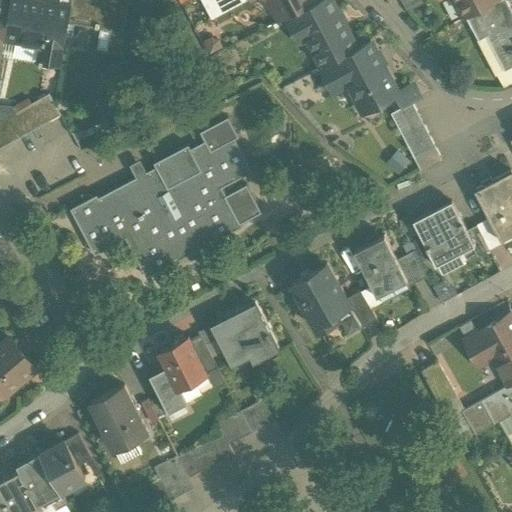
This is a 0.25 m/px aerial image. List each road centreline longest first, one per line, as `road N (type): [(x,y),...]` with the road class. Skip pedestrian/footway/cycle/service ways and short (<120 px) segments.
road 1 (residential): [(511,284),(363,371),(260,498),(237,511)]
road 2 (residential): [(0,216),(75,340),(79,364),(62,397),(0,441)]
road 3 (residential): [(368,0),(453,94),(482,109),(511,104)]
